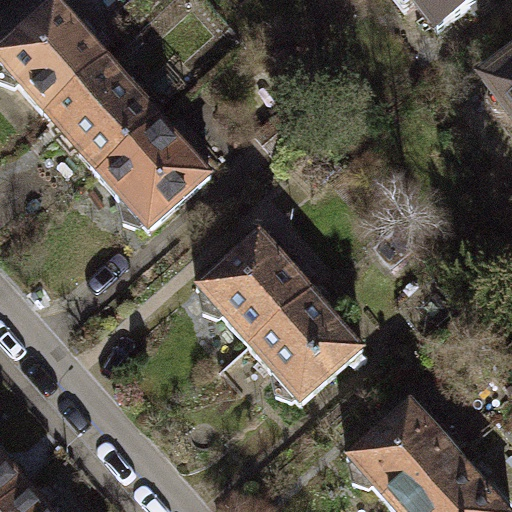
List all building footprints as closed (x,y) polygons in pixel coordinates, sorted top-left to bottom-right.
[(393,0),(405,15),(417,7),(438,35),(484,0),(393,0)] [(0,84),(0,85),(16,92),(19,89),(45,119),(109,63),(56,4),(0,53),(0,84)] [(45,119),(97,178),(161,121),(109,63),(45,119)] [(490,91),(489,93),(488,107),(495,119),(510,121),(511,119),(511,67),(487,87),(490,91)] [(290,108),(256,139),(273,158),(308,127),(290,108)] [(124,208),(121,210),(125,228),(141,232),(144,230),(149,236),(212,180),(161,121),(97,178),(124,208)] [(203,297),(200,299),(204,316),(220,323),(223,320),(249,350),(313,294),(260,235),(197,291),(203,297)] [(411,254),(395,236),(377,252),(393,270),(411,254)] [(275,379),(273,382),(277,399),(293,406),(296,403),(301,409),(365,353),(313,294),(249,350),(275,379)] [(351,465),(349,467),(354,486),(369,492),(372,489),(392,511),(406,511),(462,464),(410,404),(347,460),(351,465)] [(0,511),(28,488),(0,456),(0,511)] [(504,511),(462,464),(406,511),(504,511)] [(0,511),(49,511),(28,488),(0,511)]
